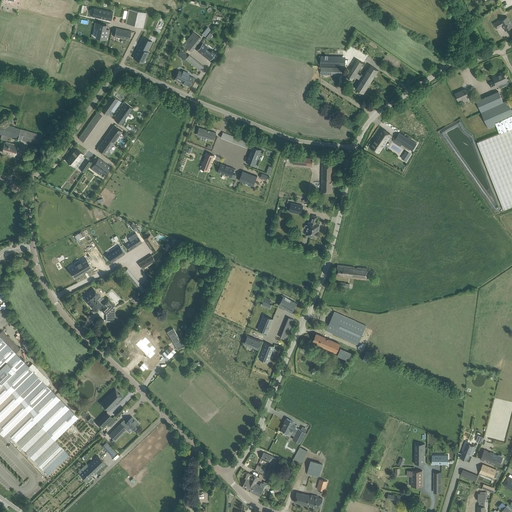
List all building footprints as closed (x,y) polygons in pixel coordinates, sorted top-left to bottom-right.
[(97,8),(95,17),(111,21),(111,20),(110,20),(112,12),(113,12),(97,8)] [(144,27),(147,12),(129,9),(126,24),(144,27)] [(506,31),(511,27),(511,25),(507,17),(505,18),(504,18),(493,24),(496,29),(501,26),(503,25),(506,31)] [(108,31),(105,31),(106,25),(95,22),(94,28),(98,28),(96,38),(107,40),(108,31)] [(159,23),(155,31),(160,33),(163,26),(159,23)] [(206,36),(211,29),(208,27),(203,34),(206,36)] [(114,37),(115,36),(129,39),(129,40),(131,31),(116,28),(114,37)] [(191,50),(201,38),(194,33),(192,36),(191,35),(186,41),(188,43),(185,46),(191,50)] [(138,47),(133,58),(144,63),(149,52),(148,52),(147,52),(151,45),(150,44),(150,45),(146,43),(147,41),(143,39),(144,37),(143,37),(140,44),(138,47)] [(203,43),(196,51),(197,51),(197,50),(200,53),(200,52),(202,54),(201,54),(209,60),(209,61),(216,53),(215,53),(211,50),(210,52),(206,49),(207,47),(203,43)] [(343,56),(321,56),(321,65),(342,65),(343,56)] [(357,72),(360,67),(363,62),(357,59),(354,63),(351,68),(357,72)] [(379,70),(374,68),(370,65),(362,76),(371,82),(379,70)] [(343,75),(343,67),(321,67),(321,75),(343,75)] [(352,80),(357,72),(351,68),(350,69),(347,75),(346,76),(352,80)] [(177,74),(177,75),(176,77),(176,76),(174,79),(189,86),(191,83),(192,81),(194,77),(187,74),(188,73),(184,71),(181,76),(177,74)] [(509,84),(507,79),(505,75),(506,75),(505,74),(504,72),(493,77),(495,82),(491,84),(493,89),(499,86),(500,88),(509,84)] [(364,94),(371,82),(362,76),(355,88),(364,94)] [(468,96),(467,94),(465,89),(455,93),(459,101),(468,96)] [(511,206),(511,111),(507,100),(503,102),(499,91),(477,101),(489,129),(496,126),(499,134),(477,143),(504,210),(511,206)] [(108,115),(115,105),(117,107),(120,104),(117,102),(119,100),(111,94),(100,110),(108,115)] [(122,111),(115,121),(121,125),(133,108),(126,103),(121,110),(122,111)] [(97,112),(80,139),(86,143),(102,115),(97,112)] [(15,127),(0,123),(0,134),(2,135),(1,137),(7,139),(8,136),(12,138),(15,127)] [(121,134),(122,132),(122,131),(122,132),(113,126),(114,126),(106,137),(113,142),(114,143),(113,142),(119,133),(121,134)] [(15,127),(12,138),(39,145),(42,135),(15,127)] [(199,127),(199,128),(202,129),(199,136),(214,140),(216,133),(199,127)] [(389,138),(391,135),(382,128),(374,139),(375,140),(370,147),(379,153),(382,148),(388,138),(389,138)] [(412,150),(417,144),(404,136),(400,143),(412,150)] [(100,149),(105,153),(113,142),(106,137),(97,149),(99,150),(100,149)] [(16,145),(11,143),(6,142),(6,143),(5,143),(3,149),(2,150),(3,150),(2,152),(14,155),(15,155),(16,154),(17,153),(16,152),(15,152),(17,146),(15,146),(16,145)] [(261,150),(253,146),(252,146),(249,154),(250,154),(247,160),(246,162),(247,162),(255,165),(255,166),(261,150)] [(76,148),(66,160),(69,163),(70,163),(74,166),(84,154),(76,148)] [(207,152),(201,166),(209,169),(214,155),(207,152)] [(292,164),(312,166),(313,158),(293,157),(292,164)] [(111,167),(98,158),(91,169),(91,168),(91,169),(95,172),(98,168),(102,171),(101,172),(105,175),(106,175),(105,175),(111,167)] [(221,163),(217,172),(218,172),(218,171),(232,176),(231,177),(231,178),(232,177),(235,178),(236,175),(233,174),(235,169),(221,164),(221,163)] [(333,164),(328,164),(322,164),(322,192),(332,192),(333,164)] [(239,180),(245,183),(246,180),(254,183),(257,177),(257,176),(246,172),(245,174),(242,172),(241,177),(241,178),(240,181),(239,180)] [(53,177),(51,183),(66,189),(69,183),(53,177)] [(301,213),(303,206),(291,203),(290,210),(301,213)] [(306,235),(311,236),(316,237),(316,236),(317,236),(319,232),(318,231),(319,225),(315,224),(317,217),(313,216),(311,223),(309,223),(308,225),(307,225),(306,225),(305,225),(305,226),(305,228),(306,229),(307,230),(306,235)] [(119,230),(125,228),(120,218),(114,220),(115,223),(112,224),(113,227),(117,226),(119,230)] [(133,223),(130,225),(134,232),(136,231),(137,233),(139,232),(133,223)] [(130,241),(125,244),(130,251),(142,242),(135,233),(131,235),(134,239),(130,242),(130,241)] [(150,234),(144,239),(145,240),(152,251),(159,247),(156,242),(155,243),(152,239),(153,238),(150,234)] [(120,246),(106,255),(106,256),(107,255),(112,262),(111,263),(125,254),(124,254),(120,247),(120,246)] [(96,247),(89,251),(96,262),(102,257),(96,247)] [(144,260),(139,263),(142,269),(152,263),(155,261),(155,260),(154,259),(152,255),(145,259),(146,260),(144,261),(144,260)] [(80,262),(69,268),(71,272),(75,279),(92,268),(86,258),(80,262)] [(368,268),(342,265),(338,265),(336,276),(341,277),(367,280),(367,278),(374,278),(375,272),(368,271),(368,268)] [(95,311),(99,308),(102,305),(96,299),(100,295),(94,289),(87,295),(83,298),(95,311)] [(107,313),(115,305),(108,298),(104,303),(107,306),(103,309),(107,313)] [(287,300),(287,301),(284,299),(283,300),(282,300),(280,305),(279,305),(278,305),(292,313),(297,303),(296,303),(293,301),(293,302),(291,301),(290,302),(289,301),(288,301),(287,300)] [(366,326),(339,314),(334,312),(326,330),(358,344),(366,326)] [(267,333),(273,319),(263,315),(262,319),(264,320),(263,324),(260,323),(258,329),(267,333)] [(289,316),(281,337),(286,339),(294,319),(289,316)] [(178,350),(184,346),(173,328),(167,332),(178,350)] [(0,429),(5,434),(3,436),(8,441),(9,440),(12,437),(48,474),(69,453),(55,440),(78,417),(56,394),(16,353),(20,349),(2,330),(0,332),(0,429)] [(341,344),(321,336),(316,333),(313,341),(318,343),(317,344),(337,353),(341,344)] [(257,349),(261,342),(248,337),(245,344),(257,349)] [(268,362),(274,346),(265,343),(259,358),(260,357),(269,360),(268,362)] [(161,355),(167,360),(175,352),(170,346),(161,355)] [(153,363),(157,360),(159,358),(150,350),(149,351),(145,347),(139,352),(143,356),(143,355),(149,361),(150,360),(153,363)] [(352,353),(341,348),(337,356),(348,361),(352,353)] [(362,360),(373,365),(377,356),(367,351),(362,360)] [(336,367),(333,366),(330,364),(327,369),(333,373),(336,367)] [(118,392),(116,390),(115,389),(109,395),(110,396),(102,404),(108,410),(116,402),(117,400),(118,401),(123,396),(120,393),(119,394),(117,392),(118,392)] [(101,429),(107,422),(102,417),(96,423),(101,429)] [(133,429),(135,427),(138,424),(136,422),(135,422),(132,418),(124,426),(121,423),(112,432),(109,435),(116,442),(119,439),(118,437),(126,429),(130,432),(133,429)] [(293,423),(294,422),(287,418),(283,425),(284,425),(282,430),(283,430),(282,432),(287,435),(288,433),(290,429),(292,430),(297,432),(293,439),(300,443),(306,432),(298,429),(296,428),(297,426),(295,425),(295,424),(293,423)] [(472,456),(476,447),(469,444),(469,443),(467,449),(465,448),(463,452),(462,452),(463,452),(460,458),(467,461),(469,457),(468,457),(469,455),(472,456)] [(425,455),(425,444),(418,444),(418,445),(415,445),(415,458),(414,463),(424,463),(424,458),(423,458),(423,455),(425,455)] [(301,446),(294,458),(302,462),(308,450),(301,446)] [(488,451),(484,449),(480,459),(484,461),(485,459),(487,460),(486,462),(499,467),(500,464),(501,464),(503,459),(497,457),(498,455),(490,452),(488,451)] [(273,456),(268,454),(263,452),(261,458),(271,463),(273,456)] [(100,459),(101,459),(98,455),(94,459),(95,460),(92,462),(91,461),(88,465),(94,472),(96,473),(98,472),(97,471),(98,470),(98,471),(99,470),(100,469),(101,468),(101,467),(102,468),(106,464),(103,461),(102,461),(100,459)] [(432,455),(432,464),(448,464),(448,455),(448,458),(443,457),(443,455),(437,455),(432,455)] [(307,474),(319,477),(322,464),(311,461),(307,474)] [(494,477),(497,470),(483,464),(479,473),(486,475),(487,474),(494,477)] [(88,465),(87,465),(85,467),(84,466),(80,470),(79,471),(80,473),(79,474),(86,481),(93,475),(92,475),(94,472),(88,465)] [(258,473),(269,478),(272,473),(261,467),(258,473)] [(461,475),(477,481),(479,476),(464,469),(461,475)] [(422,476),(422,470),(407,470),(407,476),(411,476),(414,476),(414,480),(411,480),(411,486),(421,486),(421,476),(422,476)] [(259,477),(257,476),(253,474),(249,480),(246,478),(242,487),(251,492),(256,483),(257,483),(259,477)] [(511,490),(511,478),(508,476),(503,484),(511,490)] [(317,489),(325,491),(327,481),(320,479),(317,489)] [(260,485),(257,483),(256,483),(251,492),(260,496),(265,485),(261,483),(260,485)] [(276,488),(283,492),(286,486),(279,483),(276,488)] [(297,492),(294,502),(320,509),(323,499),(319,498),(319,496),(315,495),(315,497),(297,492)] [(511,511),(502,503),(498,506),(500,508),(497,511),(511,511)]
